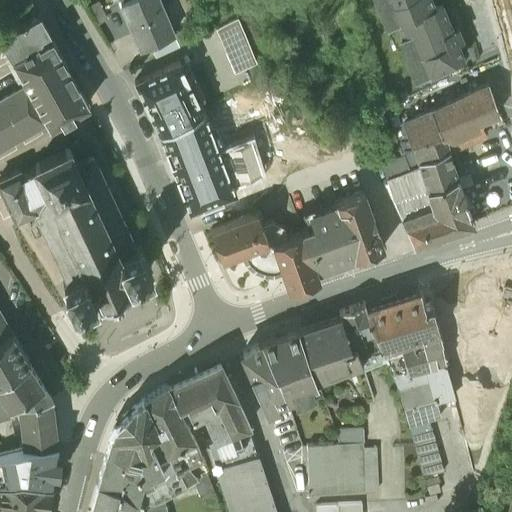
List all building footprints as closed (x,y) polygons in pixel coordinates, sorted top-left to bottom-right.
[(375,0),(379,9),(377,10),(382,22),(378,24),(384,39),(383,40),(387,50),(388,50),(395,65),(406,60),(448,43),(441,27),(435,30),(422,0),(375,0)] [(159,26),(127,41),(147,85),(156,81),(180,70),(159,26)] [(448,43),(406,60),(411,72),(407,73),(413,88),(412,88),(416,99),(418,99),(424,115),(470,96),(449,43),(448,43)] [(93,137),(44,51),(32,58),(30,55),(25,58),(26,61),(6,72),(30,116),(51,154),(54,159),(67,152),(68,153),(77,149),(76,147),(93,137)] [(186,82),(180,70),(156,81),(162,93),(164,92),(186,82)] [(164,168),(195,152),(208,145),(185,97),(139,117),(164,168)] [(0,182),(51,154),(30,116),(0,133),(0,182)] [(423,196),(456,186),(452,174),(508,151),(497,123),(411,157),(423,196)] [(254,176),(233,182),(242,211),(263,204),(254,176)] [(23,199),(0,210),(0,211),(18,250),(39,241),(72,310),(67,313),(77,335),(100,324),(103,331),(139,314),(135,307),(155,298),(145,276),(139,278),(96,187),(81,194),(74,178),(38,195),(40,199),(26,205),(23,199)] [(481,259),(456,186),(423,196),(440,249),(412,260),(421,280),(481,259)] [(387,200),(393,214),(413,206),(408,192),(387,200)] [(340,236),(342,240),(361,290),(362,294),(369,291),(382,286),(391,283),(369,225),(340,236)] [(307,266),(321,304),(361,290),(342,240),(314,251),(318,262),(307,266)] [(225,292),(245,285),(251,296),(262,304),(275,308),(288,305),(292,315),(321,304),(307,266),(294,270),(290,260),(278,255),(267,259),(262,245),(214,263),(225,292)] [(382,286),(369,291),(371,296),(384,291),(382,286)] [(321,304),(292,315),(294,322),(324,312),(321,304)] [(426,325),(371,341),(376,353),(378,359),(389,385),(405,424),(415,461),(436,455),(447,453),(443,435),(460,430),(453,399),(437,339),(430,341),(426,325)] [(358,377),(360,376),(369,372),(376,390),(389,385),(378,359),(376,360),(373,355),(376,353),(371,341),(369,336),(345,346),(347,350),(358,377)] [(0,366),(16,357),(7,342),(0,346),(0,366)] [(304,364),(320,411),(367,394),(360,376),(358,377),(347,350),(304,364)] [(0,408),(34,388),(16,357),(0,366),(0,408)] [(304,364),(267,377),(285,412),(291,431),(307,426),(323,418),(320,411),(304,364)] [(285,412),(267,377),(248,385),(274,444),(284,439),(283,435),(291,431),(285,412)] [(15,439),(24,436),(37,430),(55,427),(34,388),(0,408),(0,412),(8,426),(0,428),(0,443),(12,440),(15,439)] [(205,445),(218,471),(211,473),(223,511),(271,511),(254,456),(224,391),(197,404),(196,402),(171,414),(190,452),(205,445)] [(190,452),(171,414),(147,430),(137,436),(124,448),(114,465),(100,511),(201,511),(200,510),(188,497),(207,488),(204,480),(198,469),(190,452)] [(24,436),(26,472),(61,472),(55,427),(37,430),(24,436)] [(306,433),(299,436),(307,449),(312,447),(306,433)] [(12,440),(0,443),(0,466),(18,462),(12,440)] [(436,455),(415,461),(430,511),(451,506),(436,455)] [(340,462),(344,476),(367,475),(376,475),(373,461),(340,462)] [(496,470),(472,474),(481,508),(496,470)] [(0,492),(24,487),(23,497),(22,509),(44,511),(55,511),(61,472),(26,472),(4,478),(0,478),(0,492)] [(368,511),(368,481),(367,475),(344,476),(311,477),(312,496),(314,511),(368,511)] [(382,511),(381,480),(368,481),(368,511),(382,511)] [(6,511),(22,509),(23,497),(5,500),(6,511)]
